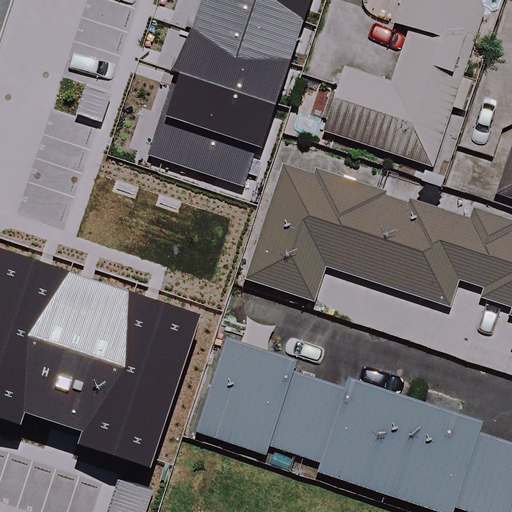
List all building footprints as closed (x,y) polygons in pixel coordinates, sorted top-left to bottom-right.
[(366,0),(363,12),(412,27),(394,85),(346,71),(326,135),(434,168),(453,107),(463,111),(472,83),(462,80),(486,0),(366,0)] [(192,147),(103,116),(49,273),(142,304),(132,332),(193,353),(212,296),(148,274),(192,147)] [(511,161),(500,200),(511,203),(511,161)] [(469,226),(287,166),(248,283),(313,305),(325,270),(449,312),(457,290),(511,308),(511,227),(473,214),(469,226)] [(357,388),(226,344),(196,434),(265,457),(268,447),(322,465),(319,473),(433,511),(455,511),(456,509),(465,511),(511,511),(511,445),(481,435),(484,426),(376,390),(357,388)] [(68,511),(94,438),(16,412),(0,458),(0,511),(68,511)] [(140,441),(110,431),(91,489),(120,499),(140,441)]
